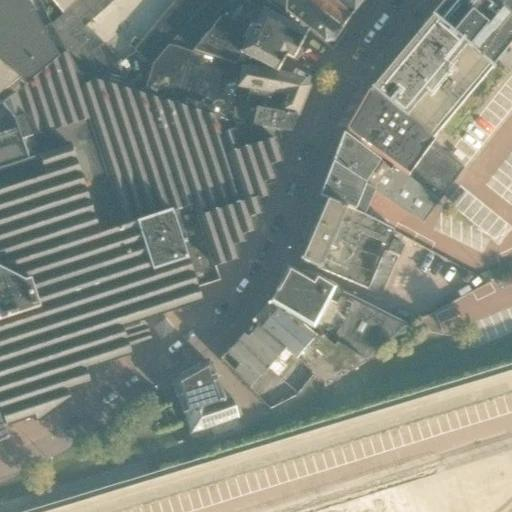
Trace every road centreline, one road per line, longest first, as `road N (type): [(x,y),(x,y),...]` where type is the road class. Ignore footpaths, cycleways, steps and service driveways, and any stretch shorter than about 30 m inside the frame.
road 1 (residential): [(403,0),(381,25),(282,242),(215,335),(0,480)]
road 2 (unclassified): [(188,511),(511,419)]
